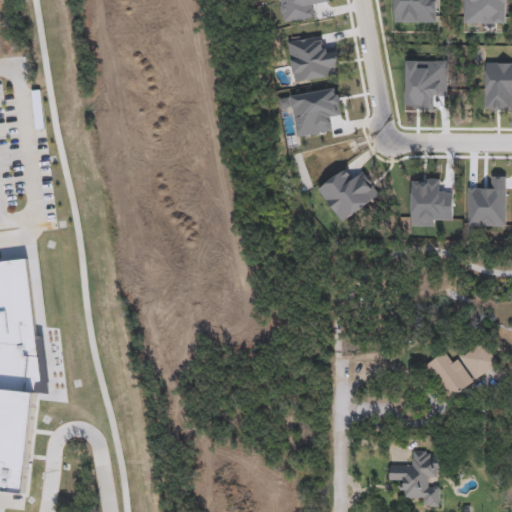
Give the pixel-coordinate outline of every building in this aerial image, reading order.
[(0,260),(28,257),(44,382),(39,383),(38,396),(0,391),(0,260)] [(498,365),(477,379),(463,358),(484,344),(498,365)] [(426,366),(449,350),(472,383),(449,399),(426,366)] [(0,391),(38,396),(27,497),(0,494),(0,391)] [(400,497),(400,480),(390,480),(390,465),(411,464),(411,453),(443,452),(444,471),(433,471),(433,486),(440,486),(440,506),(421,507),(421,497),(400,497)]
